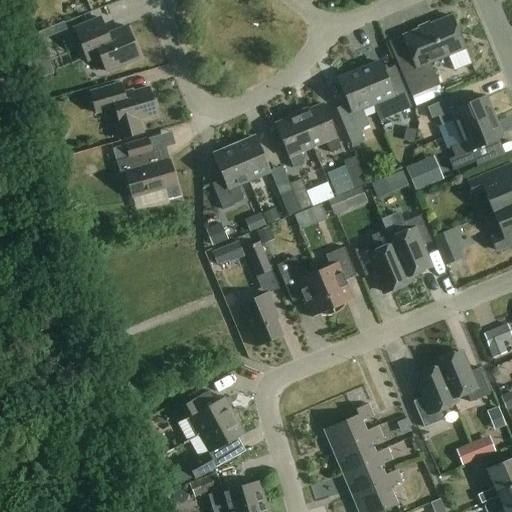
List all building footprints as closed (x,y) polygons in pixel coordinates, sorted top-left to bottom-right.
[(465,49),(451,15),(389,41),(412,96),(440,85),(430,63),(465,49)] [(107,36),(100,19),(74,30),(87,62),(99,57),(106,73),(140,59),(127,28),(107,36)] [(359,73),(372,104),(384,99),(388,108),(396,111),(399,110),(400,113),(412,108),(401,82),(390,87),(380,64),(359,73)] [(372,104),(359,73),(338,81),(348,105),(337,109),(352,146),(364,141),(359,131),(369,127),(361,109),(372,104)] [(123,96),(120,84),(89,93),(96,115),(115,109),(120,126),(116,127),(120,140),(143,134),(139,121),(156,116),(148,89),(123,96)] [(440,85),(412,96),(416,107),(444,95),(440,85)] [(457,132),(494,117),(486,96),(454,109),(449,98),(427,107),(432,119),(438,116),(442,125),(453,121),(457,132)] [(299,115),(313,149),(326,143),(331,154),(341,150),(323,105),(299,115)] [(300,154),(313,149),(299,115),(275,125),(293,170),(304,165),(300,154)] [(494,117),(457,132),(462,143),(451,147),(455,157),(448,159),(453,171),(475,162),(471,150),(503,137),(494,117)] [(155,165),(148,140),(114,149),(117,162),(116,162),(120,176),(125,175),(132,199),(165,189),(168,200),(180,197),(169,161),(155,165)] [(235,149),(248,180),(269,171),(256,140),(235,149)] [(237,185),(248,180),(235,149),(214,157),(223,180),(212,185),(223,211),(234,206),(233,204),(243,200),(237,185)] [(397,166),(393,154),(383,158),(388,169),(397,166)] [(367,185),(355,158),(344,162),(355,190),(367,185)] [(494,213),(511,205),(511,163),(468,182),(474,194),(484,190),(494,213)] [(420,202),(444,190),(431,164),(407,177),(420,202)] [(389,192),(383,179),(372,184),(377,197),(389,192)] [(313,207),(301,180),(290,185),(292,190),(279,195),(289,218),(313,207)] [(349,210),(343,194),(329,199),(336,215),(349,210)] [(511,244),(511,205),(494,213),(504,234),(492,238),(497,251),(511,244)] [(280,219),(276,208),(264,213),(268,224),(280,219)] [(404,233),(390,240),(409,284),(407,278),(429,269),(420,248),(431,243),(420,217),(401,225),(404,233)] [(228,239),(223,223),(212,227),(218,243),(228,239)] [(451,229),(445,232),(433,237),(444,262),(446,266),(463,259),(451,229)] [(386,294),(409,284),(390,240),(389,240),(391,245),(378,251),(374,242),(354,251),(365,277),(377,272),(386,294)] [(277,286),(259,244),(244,250),(262,293),(277,286)] [(317,272),(334,315),(338,313),(340,312),(342,310),(344,308),(345,307),(346,304),(353,301),(345,281),(356,277),(344,248),(325,256),(330,267),(317,272)] [(215,269),(242,264),(240,250),(213,255),(215,269)] [(331,316),(334,315),(317,272),(304,278),(296,258),(277,266),(292,303),(303,299),(311,319),(318,316),(320,316),(323,317),(327,317),(331,316)] [(485,284),(508,279),(505,269),(483,274),(485,284)] [(275,312),(268,294),(238,307),(255,348),(282,337),(272,313),(275,312)] [(511,338),(511,335),(508,325),(484,334),(493,358),(507,353),(503,342),(511,338)] [(459,352),(436,362),(455,406),(453,400),(467,395),(470,403),(490,395),(479,369),(468,374),(459,352)] [(455,406),(436,362),(435,362),(438,367),(415,376),(424,398),(413,402),(424,429),(444,421),(440,412),(455,406)] [(189,418),(199,436),(234,417),(224,398),(215,403),(209,392),(172,413),(178,424),(189,418)] [(511,406),(511,392),(502,397),(507,409),(511,406)] [(368,438),(366,432),(361,422),(373,417),(368,405),(355,410),(358,416),(324,431),(334,453),(368,438)] [(244,435),(234,417),(199,436),(209,454),(187,465),(195,480),(226,463),(219,449),(244,435)] [(158,435),(150,421),(131,433),(139,447),(158,435)] [(409,434),(403,421),(392,426),(398,439),(409,434)] [(368,438),(334,453),(343,475),(378,461),(375,454),(371,444),(383,439),(377,427),(366,432),(368,438)] [(394,466),(417,458),(413,446),(390,454),(394,466)] [(455,458),(461,474),(493,464),(488,447),(455,458)] [(378,461),(343,475),(353,498),(387,483),(384,476),(380,466),(392,461),(387,449),(375,454),(378,461)] [(152,461),(149,454),(139,457),(142,465),(152,461)] [(496,494),(511,486),(511,459),(486,471),(494,489),(478,496),(481,505),(498,498),(496,494)] [(193,478),(187,466),(175,473),(181,485),(193,478)] [(396,471),(384,476),(387,483),(353,498),(358,511),(381,511),(397,505),(389,488),(401,483),(396,471)] [(221,486),(216,473),(190,484),(196,497),(221,486)] [(221,493),(226,511),(230,511),(265,502),(259,482),(221,493)] [(511,511),(511,486),(496,494),(498,498),(504,511),(511,511)] [(446,511),(441,500),(432,504),(435,511),(446,511)] [(267,511),(265,502),(230,511),(267,511)]
